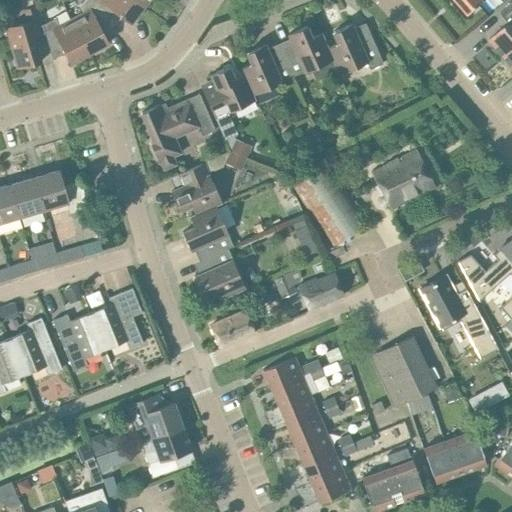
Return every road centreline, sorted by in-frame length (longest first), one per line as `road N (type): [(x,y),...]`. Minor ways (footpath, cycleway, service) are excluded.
road 1 (residential): [(191,368),(371,292),(385,261),(404,247),(511,199)]
road 2 (residential): [(511,144),(387,0)]
road 3 (residential): [(146,251),(100,90)]
road 4 (residential): [(191,368),(249,511)]
road 5 (residential): [(146,251),(0,296)]
road 6 (residential): [(100,90),(154,68),(211,0)]
road 7 (residential): [(191,368),(146,251)]
